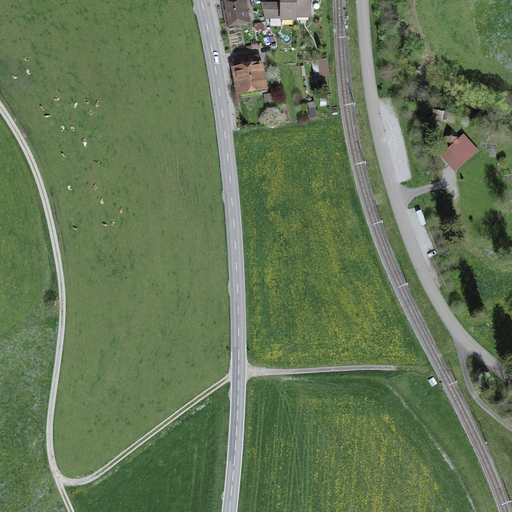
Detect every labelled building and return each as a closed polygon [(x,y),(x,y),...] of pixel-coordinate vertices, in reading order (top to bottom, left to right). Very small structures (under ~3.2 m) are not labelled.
[(225,4),(229,25),(247,21),(244,0),(225,4)] [(280,0),(281,3),(274,3),(273,18),(281,18),(281,16),(296,16),(296,13),(295,0),(280,0)] [(310,0),(295,0),(296,13),(310,13),(310,0)] [(241,91),(262,87),(260,77),(264,76),(262,63),(257,63),(256,57),(236,61),(241,91)] [(318,60),(320,75),(328,74),(326,59),(318,60)] [(455,115),(445,113),(443,119),(454,121),(455,115)] [(452,128),(442,137),(451,146),(460,137),(452,128)]
